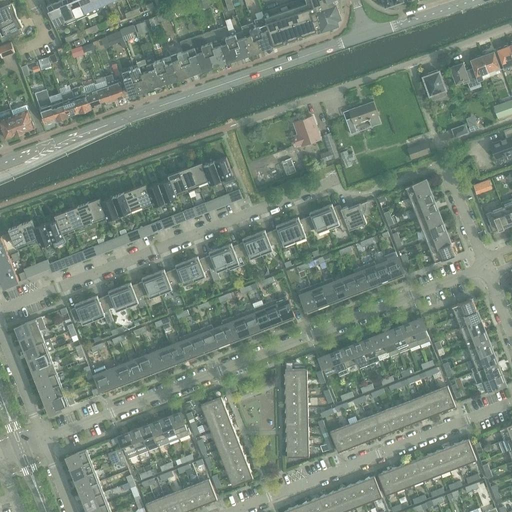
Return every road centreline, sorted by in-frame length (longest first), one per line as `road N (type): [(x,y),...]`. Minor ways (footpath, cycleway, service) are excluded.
road 1 (residential): [(41,439),(484,267)]
road 2 (residential): [(0,310),(333,181)]
road 3 (residential): [(232,511),(511,401)]
road 4 (residential): [(247,120),(511,24)]
road 5 (tertiary): [(106,126),(367,33)]
